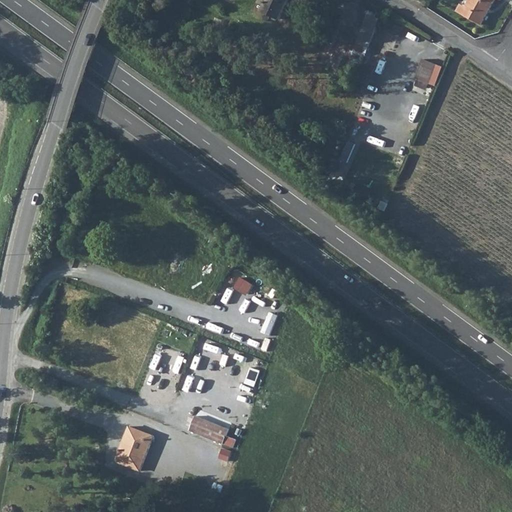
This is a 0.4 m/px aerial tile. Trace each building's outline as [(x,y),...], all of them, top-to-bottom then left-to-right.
[(288,0),(268,0),(264,11),(280,19),(288,0)] [(500,0),(501,0),(500,0),(470,0),(467,7),(469,8),(465,16),(482,25),(495,0),(500,0)] [(461,4),(457,12),(465,16),(469,8),(467,7),(461,4)] [(369,48),(380,20),(368,15),(358,43),(369,48)] [(429,83),(436,64),(425,60),(418,78),(429,83)] [(226,437),(229,430),(196,417),(191,431),(231,447),(234,440),(226,437)] [(154,437),(130,427),(116,461),(141,471),(154,437)]
